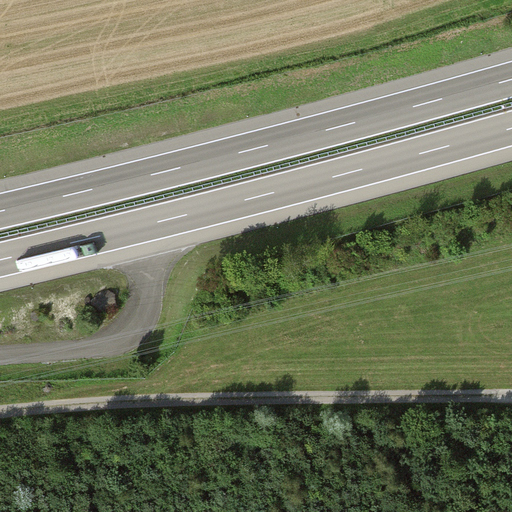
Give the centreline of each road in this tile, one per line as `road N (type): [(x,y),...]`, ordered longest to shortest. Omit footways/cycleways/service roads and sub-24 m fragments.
road 1 (motorway): [(511,79),(0,211)]
road 2 (motorway): [(0,260),(511,129)]
road 3 (track): [(0,412),(90,402),(511,400)]
